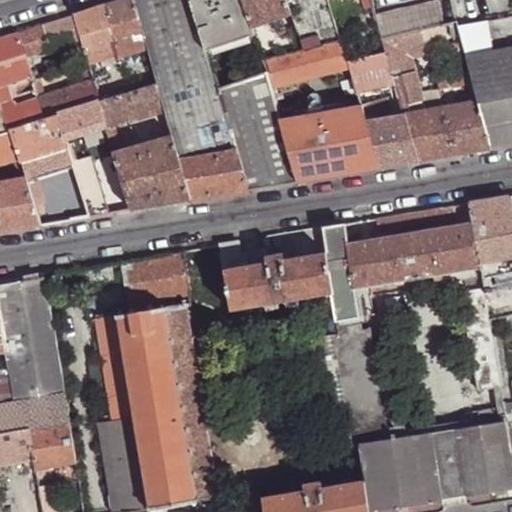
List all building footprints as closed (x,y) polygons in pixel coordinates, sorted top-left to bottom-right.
[(123,0),(86,12),(76,15),(87,56),(145,38),(143,32),(133,0),(123,0)] [(192,0),(133,0),(143,32),(145,38),(149,53),(202,36),(197,15),(192,0)] [(244,0),(192,0),(197,15),(202,36),(206,49),(256,34),(253,27),(244,0)] [(244,0),(253,27),(292,15),(287,0),(244,0)] [(287,0),(292,15),(298,32),(299,35),(309,31),(311,37),(340,30),(331,0),(287,0)] [(424,31),(444,25),(438,1),(376,15),(382,40),(424,31)] [(76,15),(19,33),(27,58),(70,43),(77,66),(81,64),(89,62),(87,56),(76,15)] [(424,31),(428,48),(462,40),(457,22),(444,25),(424,31)] [(343,41),(340,30),(311,37),(315,48),(343,41)] [(299,35),(305,51),(306,51),(315,48),(311,37),(309,31),(299,35)] [(424,31),(382,40),(386,53),(407,48),(409,53),(428,48),(424,31)] [(298,32),(259,43),(265,62),(305,51),(299,35),(298,32)] [(19,33),(0,39),(0,86),(32,76),(27,58),(19,33)] [(153,67),(159,88),(167,114),(169,123),(173,138),(179,159),(235,144),(234,139),(232,133),(225,111),(219,88),(206,49),(202,36),(149,53),(152,63),(153,67)] [(354,38),(343,41),(345,51),(349,63),(361,60),(354,38)] [(306,51),(313,77),(325,74),(350,67),(349,63),(345,51),(343,41),(315,48),(306,51)] [(467,57),(463,47),(444,52),(453,88),(473,83),(467,57)] [(473,83),(478,101),(492,151),(511,147),(511,49),(467,57),(473,83)] [(265,62),(268,74),(272,89),(313,77),(306,51),(305,51),(265,62)] [(391,73),(386,53),(361,60),(349,63),(350,67),(357,94),(363,93),(394,86),(391,73)] [(437,53),(431,55),(429,55),(433,68),(440,66),(437,53)] [(89,62),(81,64),(85,78),(88,77),(90,82),(94,81),(94,76),(92,72),(89,62)] [(103,69),(92,72),(94,76),(94,81),(95,84),(121,76),(126,75),(153,67),(152,63),(105,77),(103,69)] [(95,84),(101,105),(159,88),(153,67),(126,75),(121,76),(95,84)] [(350,67),(325,74),(335,111),(361,107),(359,101),(357,94),(350,67)] [(414,67),(391,73),(394,86),(395,93),(419,88),(414,67)] [(235,144),(249,190),(299,183),(284,129),(281,121),(281,120),(276,98),(272,89),(268,74),(219,88),(225,111),(232,133),(234,139),(235,144)] [(38,78),(33,79),(37,92),(42,92),(38,78)] [(437,80),(440,91),(448,89),(445,78),(444,78),(437,80)] [(39,99),(46,121),(59,117),(101,105),(95,84),(94,81),(90,82),(44,98),(39,99)] [(159,88),(101,105),(108,130),(115,128),(167,114),(159,88)] [(399,108),(404,115),(444,107),(440,91),(421,95),(419,88),(395,93),(399,108)] [(363,93),(357,94),(359,101),(365,100),(363,93)] [(276,98),(281,120),(291,119),(290,113),(285,96),(276,98)] [(9,133),(13,132),(12,130),(46,121),(39,99),(20,105),(14,104),(14,101),(1,106),(5,117),(9,133)] [(444,107),(458,156),(492,151),(478,101),(444,107)] [(377,102),(361,107),(366,122),(382,119),(377,102)] [(101,105),(59,117),(68,143),(108,130),(101,105)] [(322,113),(340,176),(379,169),(366,122),(361,107),(335,111),(322,113)] [(404,115),(417,163),(458,156),(444,107),(404,115)] [(313,110),(290,113),(291,119),(314,115),(313,110)] [(284,129),(299,183),(340,176),(322,113),(314,115),(291,119),(281,120),(281,121),(284,129)] [(366,122),(379,169),(417,163),(404,115),(382,119),(366,122)] [(0,118),(0,135),(9,133),(5,117),(0,118)] [(13,132),(20,156),(22,162),(70,150),(68,143),(59,117),(46,121),(12,130),(13,132)] [(115,128),(108,130),(113,146),(120,144),(115,128)] [(0,161),(20,156),(13,132),(9,133),(0,135),(0,161)] [(116,154),(133,211),(191,201),(179,159),(173,138),(116,154)] [(179,159),(191,201),(249,190),(235,144),(179,159)] [(22,162),(26,179),(27,182),(76,169),(72,155),(70,150),(22,162)] [(76,169),(91,217),(109,215),(90,150),(72,155),(76,169)] [(0,233),(5,232),(41,226),(27,182),(26,179),(0,183),(0,233)] [(511,272),(511,208),(510,197),(469,204),(472,215),(473,224),(481,269),(482,277),(483,279),(511,272)] [(472,215),(469,204),(427,211),(377,219),(379,231),(472,215)] [(473,224),(347,245),(355,290),(369,288),(481,269),(473,224)] [(329,276),(332,295),(340,336),(359,447),(391,441),(390,440),(371,329),(361,331),(356,299),(371,297),(369,288),(355,290),(347,245),(343,225),(323,228),(331,276),(329,276)] [(221,246),(225,270),(268,263),(267,257),(286,253),(287,259),(325,254),(321,228),(265,238),(266,239),(263,240),(265,249),(242,254),(239,242),(221,246)] [(148,305),(151,305),(151,300),(189,295),(182,252),(122,262),(129,309),(133,308),(133,313),(148,311),(148,305)] [(225,270),(232,312),(332,295),(329,276),(325,254),(287,259),(286,253),(267,257),(268,263),(225,270)] [(114,281),(111,266),(89,270),(91,285),(114,281)] [(369,288),(371,297),(414,290),(418,293),(422,292),(424,288),(466,281),(478,279),(482,277),(481,269),(369,288)] [(15,403),(64,394),(44,274),(0,281),(0,322),(6,353),(9,371),(15,403)] [(478,279),(466,281),(467,288),(479,286),(478,279)] [(501,391),(490,319),(487,303),(485,291),(462,295),(479,394),(501,391)] [(220,501),(220,498),(219,495),(223,495),(222,490),(218,491),(216,473),(219,472),(218,469),(215,469),(212,451),(215,451),(214,446),(211,447),(208,429),(212,429),(211,424),(208,425),(205,407),(208,407),(207,402),(203,403),(201,385),(204,384),(203,380),(200,381),(197,363),(200,363),(200,359),(196,359),(193,341),(196,340),(196,336),(192,337),(187,307),(191,307),(191,303),(187,304),(186,301),(183,301),(183,305),(163,309),(162,302),(159,303),(160,309),(152,310),(151,305),(148,305),(148,311),(133,313),(133,308),(129,309),(130,314),(122,315),(121,310),(118,311),(119,316),(115,316),(116,320),(120,319),(124,348),(121,349),(121,352),(125,352),(128,370),(125,371),(125,375),(129,375),(131,392),(128,393),(129,397),(132,396),(136,415),(132,415),(132,419),(136,418),(139,436),(136,436),(136,441),(140,440),(143,458),(140,459),(140,463),(144,462),(146,480),(143,481),(144,485),(147,484),(150,502),(147,503),(147,507),(151,506),(151,509),(151,511),(157,511),(157,508),(193,502),(193,507),(198,506),(198,501),(215,498),(216,502),(220,501)] [(128,511),(135,511),(151,509),(151,506),(147,507),(147,503),(150,502),(147,484),(144,485),(143,481),(146,480),(144,462),(140,463),(140,459),(143,458),(140,440),(136,441),(136,436),(139,436),(136,418),(132,419),(132,415),(136,415),(132,396),(129,397),(128,393),(131,392),(129,375),(125,375),(125,371),(128,370),(125,352),(121,352),(121,349),(124,348),(120,319),(116,320),(115,316),(100,319),(99,316),(96,316),(96,320),(93,320),(94,324),(97,323),(102,352),(98,353),(100,357),(103,356),(114,421),(128,511)] [(359,447),(340,336),(312,341),(330,452),(359,447)] [(0,372),(9,371),(6,353),(0,353),(0,372)] [(484,424),(496,422),(496,418),(500,417),(506,416),(501,391),(479,394),(484,424)] [(29,429),(68,422),(64,394),(15,403),(21,430),(29,429)] [(0,433),(21,430),(15,403),(0,405),(0,433)] [(113,511),(128,511),(114,421),(99,423),(113,511)] [(471,506),(511,499),(511,454),(507,425),(507,421),(496,422),(484,424),(458,429),(471,506)] [(36,469),(76,463),(68,422),(29,429),(34,460),(36,469)] [(391,427),(393,439),(407,437),(406,425),(391,427)] [(0,466),(34,460),(29,429),(21,430),(0,433),(0,466)] [(445,510),(471,506),(458,429),(434,432),(445,510)] [(370,511),(435,511),(445,510),(434,432),(407,437),(393,439),(390,440),(391,441),(359,447),(364,473),(365,480),(370,511)] [(339,477),(340,485),(365,480),(364,473),(339,477)] [(305,491),(263,499),(265,511),(370,511),(365,480),(340,485),(322,488),(321,481),(304,485),(305,491)] [(6,482),(0,483),(0,508),(0,509),(12,507),(6,482)] [(43,511),(56,511),(53,491),(49,491),(48,486),(39,488),(43,511)]
